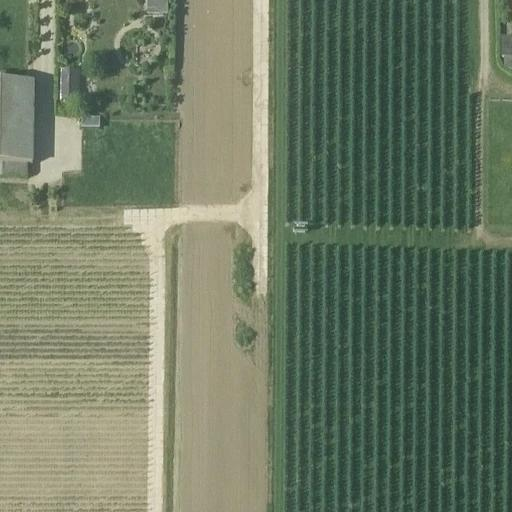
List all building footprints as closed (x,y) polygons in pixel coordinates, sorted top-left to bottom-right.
[(147,0),(147,15),(168,16),(169,0),(147,0)] [(511,39),(501,40),(501,60),(511,60),(511,39)] [(61,73),(60,103),(78,104),(79,73),(61,73)] [(0,85),(0,167),(4,168),(3,177),(27,177),(28,168),(33,169),(34,86),(0,85)] [(101,120),(81,120),(81,130),(101,130),(101,120)]
